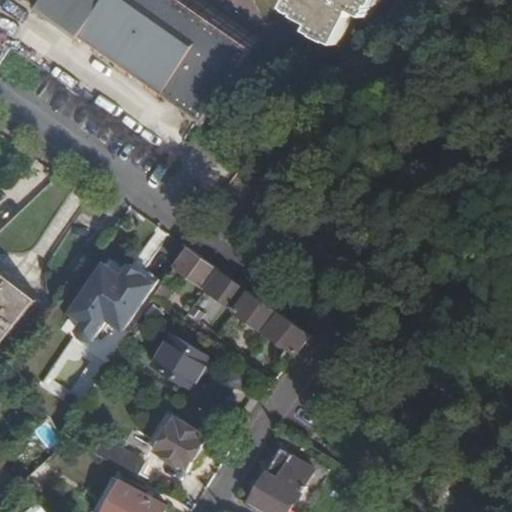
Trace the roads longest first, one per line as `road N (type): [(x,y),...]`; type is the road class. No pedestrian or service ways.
road 1 (residential): [(0,95),(334,331)]
road 2 (residential): [(215,511),(334,331)]
